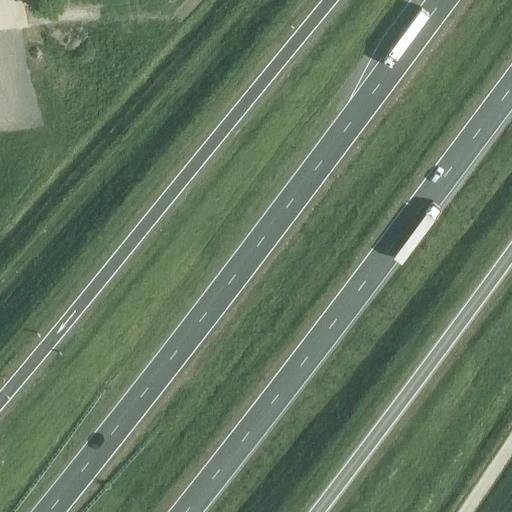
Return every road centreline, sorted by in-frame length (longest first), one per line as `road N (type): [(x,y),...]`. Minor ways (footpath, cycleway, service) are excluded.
road 1 (trunk): [(439,0),(47,511)]
road 2 (trunk): [(185,511),(511,87)]
road 3 (trunk): [(328,0),(0,393)]
road 4 (trunk): [(317,511),(511,249)]
